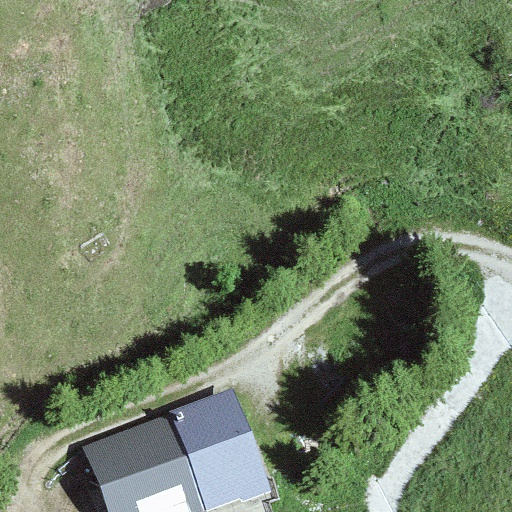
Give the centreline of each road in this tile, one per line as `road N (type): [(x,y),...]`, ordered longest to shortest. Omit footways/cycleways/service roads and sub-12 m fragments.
road 1 (track): [(511,275),(435,250),(326,288),(180,390)]
road 2 (track): [(511,283),(437,429),(378,490),(375,511)]
